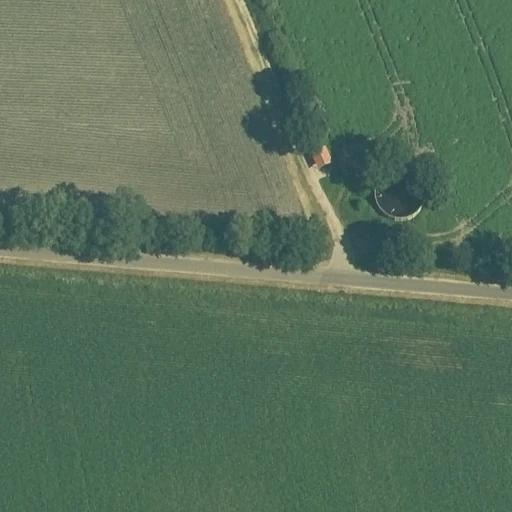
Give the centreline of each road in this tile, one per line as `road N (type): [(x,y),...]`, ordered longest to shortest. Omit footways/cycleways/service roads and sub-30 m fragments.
road 1 (unclassified): [(511,294),(0,248)]
road 2 (track): [(333,277),(340,237),(322,210),(242,0)]
